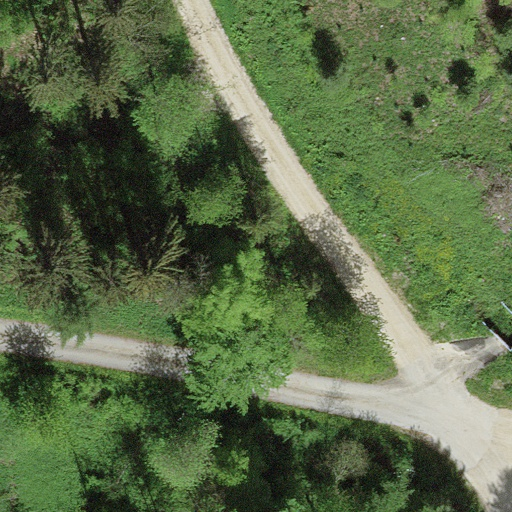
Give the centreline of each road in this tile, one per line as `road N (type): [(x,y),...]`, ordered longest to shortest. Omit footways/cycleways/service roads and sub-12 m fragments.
road 1 (track): [(448,412),(217,66),(193,0)]
road 2 (track): [(0,336),(448,412)]
